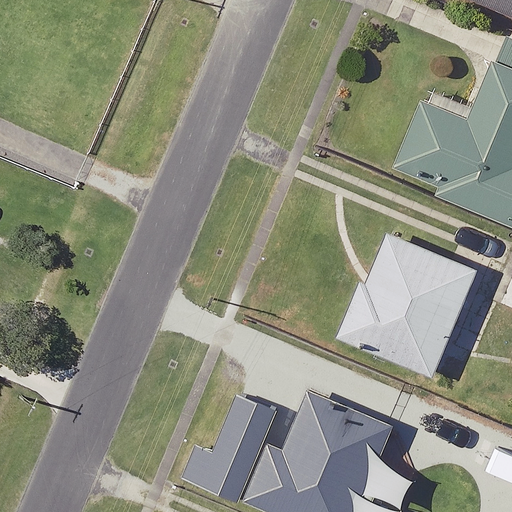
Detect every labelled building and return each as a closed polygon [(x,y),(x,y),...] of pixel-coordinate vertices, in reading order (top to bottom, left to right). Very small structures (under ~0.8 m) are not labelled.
[(43,0),(0,0),(0,93),(4,95),(43,0)] [(511,0),(491,0),(511,9),(511,0)] [(511,66),(490,57),(466,115),(420,96),(393,158),(437,177),(433,186),(511,219),(511,66)] [(473,266),(384,226),(337,330),(427,370),(473,266)] [(511,262),(496,298),(511,304),(511,262)] [(349,511),(388,418),(298,381),(275,437),(265,433),(240,493),(284,511),(349,511)] [(511,431),(454,408),(438,447),(492,470),(485,487),(511,498),(511,431)]
